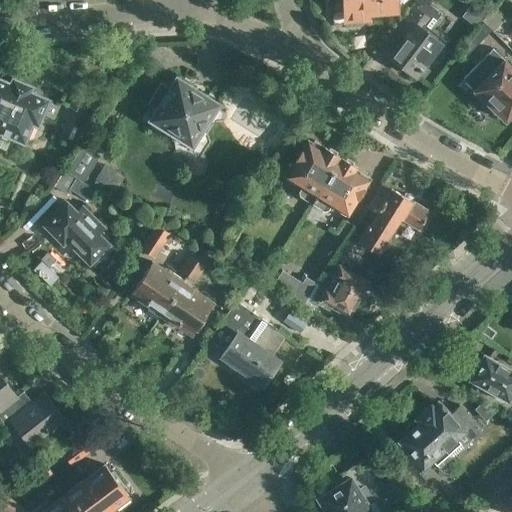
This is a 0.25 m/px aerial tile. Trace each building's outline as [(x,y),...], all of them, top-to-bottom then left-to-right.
[(345,0),(347,20),(369,18),(369,12),(396,10),(395,0),(345,0)] [(422,12),(430,0),(417,0),(413,6),(422,12)] [(470,4),(461,17),(474,26),(483,13),(470,4)] [(413,6),(396,29),(396,30),(397,29),(406,36),(390,57),(416,77),(426,63),(422,60),(438,40),(422,27),(429,18),(413,6)] [(490,31),(482,23),(470,38),(476,45),(490,31)] [(463,78),(474,90),(505,120),(508,117),(511,116),(511,66),(505,59),(504,59),(492,48),(463,78)] [(42,112),(44,113),(54,117),(59,105),(47,100),(48,98),(29,89),(31,85),(12,77),(11,81),(0,76),(0,129),(23,139),(32,120),(38,123),(42,112)] [(146,102),(154,108),(156,109),(149,120),(153,122),(153,127),(158,130),(163,128),(177,138),(177,143),(181,146),(187,144),(192,147),(194,143),(198,142),(201,138),(201,132),(209,120),(214,118),(217,114),(216,109),(220,104),(215,101),(215,97),(209,93),(206,95),(191,85),(190,81),(185,78),(181,78),(177,76),(170,87),(161,81),(146,102)] [(79,81),(67,106),(83,113),(87,105),(93,92),(95,88),(79,81)] [(93,92),(87,105),(98,110),(104,97),(93,92)] [(299,195),(311,202),(339,155),(327,148),(322,150),(308,142),(303,149),(301,149),(294,160),(295,161),(286,176),(302,186),(299,191),(299,195)] [(83,143),(66,170),(83,182),(94,188),(104,172),(93,165),(100,155),(83,143)] [(339,155),(311,202),(324,210),(328,209),(332,203),(348,213),(357,199),(358,199),(365,188),(364,187),(369,179),(355,170),(354,164),(339,155)] [(96,190),(83,182),(76,177),(70,188),(90,201),(96,190)] [(428,211),(383,183),(368,207),(376,212),(370,223),(368,222),(358,239),(377,251),(399,217),(417,227),(428,211)] [(77,212),(65,201),(43,223),(51,231),(51,235),(57,241),(61,241),(64,244),(68,240),(95,266),(113,248),(100,235),(106,229),(83,206),(77,212)] [(171,233),(156,224),(140,248),(155,258),(171,233)] [(233,260),(238,253),(227,245),(222,254),(233,260)] [(180,270),(187,275),(197,260),(189,255),(180,270)] [(149,308),(160,316),(183,281),(152,260),(141,276),(137,277),(132,283),(134,287),(131,291),(147,302),(149,308)] [(197,260),(187,275),(195,280),(204,265),(197,260)] [(368,280),(340,265),(335,274),(339,277),(332,291),(320,284),(311,300),(324,307),(326,303),(349,315),(368,280)] [(320,278),(308,270),(298,288),(309,295),(320,278)] [(183,281),(160,316),(171,323),(176,322),(193,333),(195,329),(200,328),(204,322),(203,317),(213,301),(183,281)] [(236,301),(214,333),(228,343),(221,354),(232,362),(234,359),(257,375),(268,370),(270,371),(272,368),(280,363),(277,360),(278,358),(272,354),(285,335),(261,319),(236,301)] [(306,322),(290,311),(283,320),(300,332),(306,322)] [(511,369),(484,354),(479,363),(478,363),(473,364),(470,371),(472,376),(470,379),(495,392),(494,393),(495,398),(501,401),(506,400),(506,398),(511,401),(511,369)] [(0,412),(20,397),(17,395),(16,396),(0,375),(0,412)] [(20,397),(0,412),(0,417),(11,431),(17,426),(34,448),(67,422),(43,392),(32,400),(24,390),(17,395),(20,397)] [(415,416),(445,450),(452,458),(464,447),(463,445),(470,439),(482,428),(461,404),(451,412),(442,402),(435,407),(432,403),(429,406),(425,406),(415,414),(415,416)] [(395,443),(404,454),(394,462),(415,486),(431,474),(426,467),(433,461),(440,469),(452,458),(445,450),(415,416),(415,418),(402,430),(402,433),(404,435),(395,443)] [(87,436),(64,454),(72,464),(95,446),(87,436)] [(511,467),(511,457),(477,489),(482,495),(511,467)] [(46,463),(40,467),(48,477),(53,473),(46,463)] [(105,463),(83,480),(95,497),(107,511),(129,495),(123,487),(125,486),(113,470),(111,472),(105,463)] [(83,480),(61,496),(73,511),(106,511),(107,511),(95,497),(83,480)] [(348,480),(320,497),(319,498),(321,501),(319,503),(324,511),(326,510),(327,511),(384,511),(380,505),(376,499),(368,486),(366,488),(360,492),(353,481),(348,480)] [(27,511),(6,493),(0,497),(0,511),(27,511)] [(73,511),(61,496),(39,511),(73,511)] [(409,507),(412,511),(431,511),(433,511),(423,498),(409,507)]
